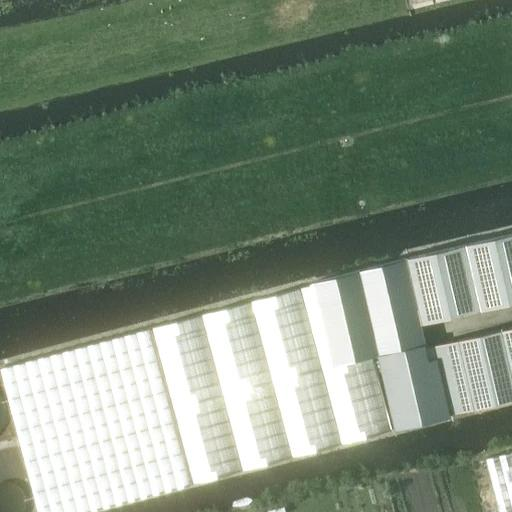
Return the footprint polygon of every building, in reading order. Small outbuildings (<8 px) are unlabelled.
[(511,234),(408,259),(423,324),(511,303),(511,234)] [(450,417),(450,414),(434,345),(426,347),(426,345),(425,345),(406,260),(314,283),(332,364),(377,351),(395,429),(450,417)] [(38,511),(89,511),(351,442),(395,429),(377,351),(332,364),(314,283),(1,368),(38,511)] [(511,327),(434,345),(450,414),(511,399),(511,327)] [(511,511),(511,452),(487,459),(500,511),(511,511)]
